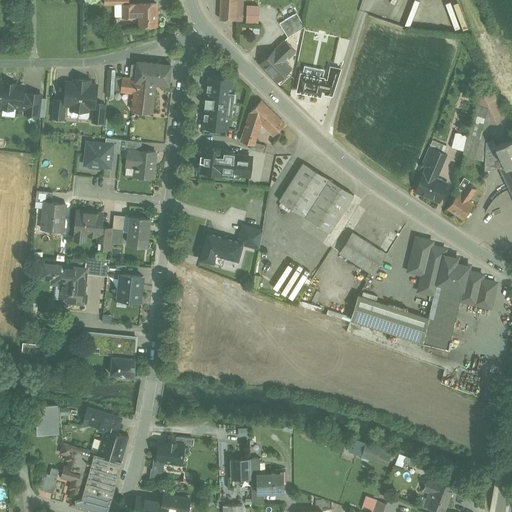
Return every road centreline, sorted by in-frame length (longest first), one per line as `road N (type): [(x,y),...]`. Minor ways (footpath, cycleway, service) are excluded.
road 1 (residential): [(121,511),(147,414),(190,38)]
road 2 (tertiary): [(511,274),(360,173),(201,27)]
road 3 (residential): [(0,64),(88,61),(190,38)]
